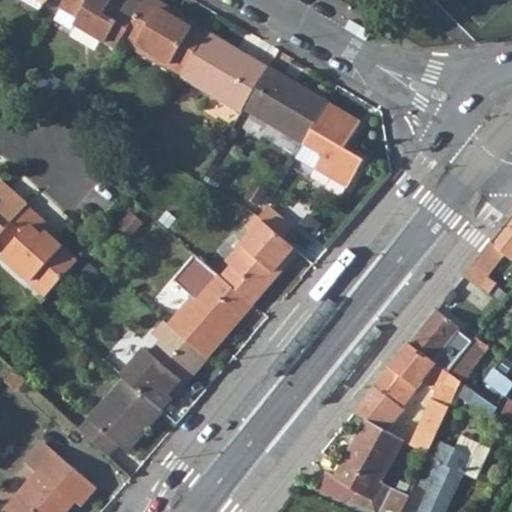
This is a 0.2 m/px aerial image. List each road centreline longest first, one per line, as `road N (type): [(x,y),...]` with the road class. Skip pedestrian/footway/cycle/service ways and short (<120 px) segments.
road 1 (tertiary): [(456,134),(429,156),(180,465),(151,511)]
road 2 (tertiary): [(249,511),(511,185)]
road 3 (residential): [(272,0),(456,102)]
